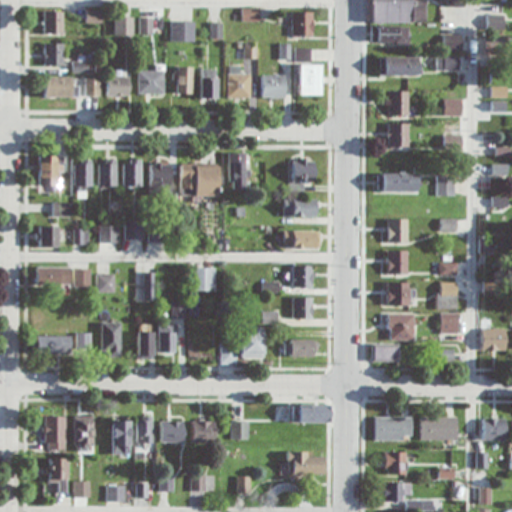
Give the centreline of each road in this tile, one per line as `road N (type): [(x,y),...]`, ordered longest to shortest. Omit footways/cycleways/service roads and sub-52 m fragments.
road 1 (residential): [(9,0),(7,511)]
road 2 (residential): [(511,385),(0,383)]
road 3 (secondary): [(346,0),(344,511)]
road 4 (residential): [(346,129),(0,128)]
